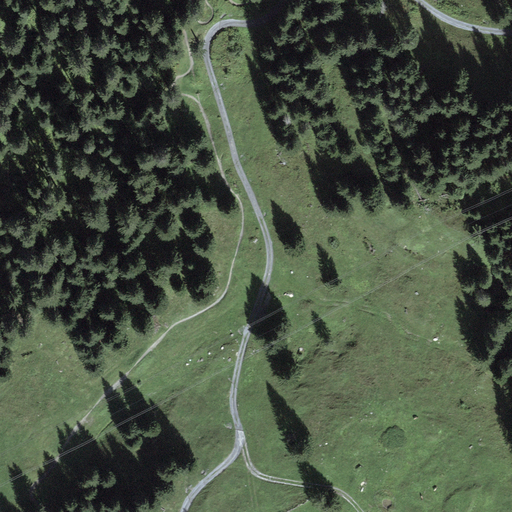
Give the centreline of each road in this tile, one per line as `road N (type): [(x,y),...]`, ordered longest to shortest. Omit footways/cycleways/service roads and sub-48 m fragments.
road 1 (primary): [(365,511),(43,0)]
road 2 (track): [(281,0),(251,20),(219,25),(201,47),(270,260),(233,379),(233,457),(181,511)]
road 3 (track): [(239,437),(258,477),(333,489),(359,511)]
